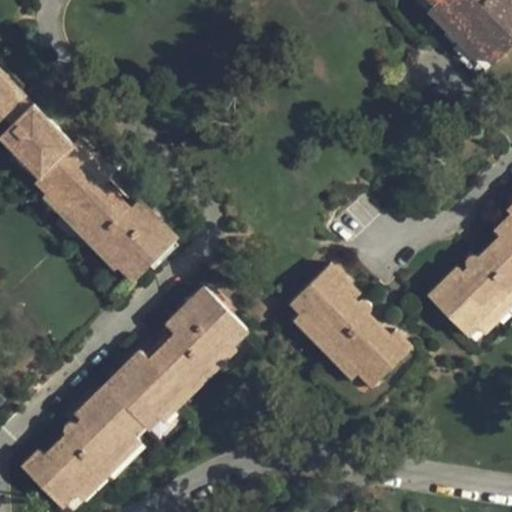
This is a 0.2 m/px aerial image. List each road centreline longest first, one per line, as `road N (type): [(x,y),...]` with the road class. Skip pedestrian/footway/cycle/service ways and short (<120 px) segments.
road 1 (residential): [(0,450),(214,240),(214,210),(52,45),(54,0)]
road 2 (residential): [(146,511),(256,460),(306,458),(511,490)]
road 3 (residential): [(511,171),(465,217),(380,247)]
